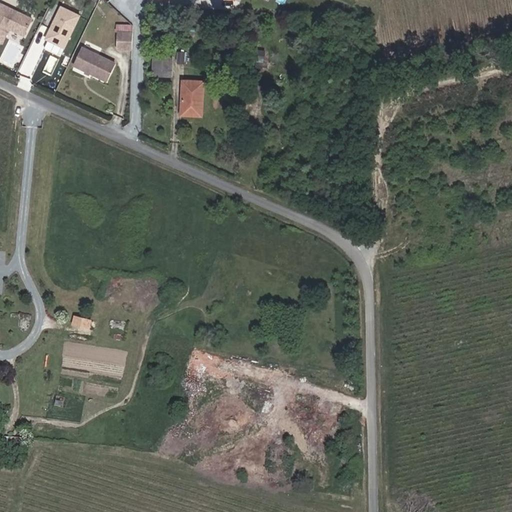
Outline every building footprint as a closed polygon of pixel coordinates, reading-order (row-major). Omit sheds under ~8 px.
[(63,4),(44,46),(64,55),(83,13),(63,4)] [(25,46),(33,29),(1,15),(0,17),(0,52),(3,54),(10,40),(25,46)] [(132,55),(133,39),(117,38),(117,55),(132,55)] [(106,90),(114,72),(81,58),(73,76),(106,90)] [(170,77),(170,75),(171,59),(156,58),(154,76),(170,77)] [(180,116),(199,117),(201,88),(181,87),(180,116)] [(91,330),(95,319),(76,314),(73,324),(91,330)] [(20,446),(28,447),(29,437),(21,436),(20,446)]
